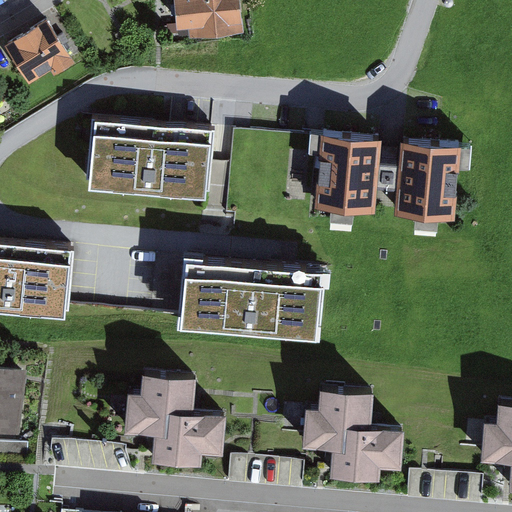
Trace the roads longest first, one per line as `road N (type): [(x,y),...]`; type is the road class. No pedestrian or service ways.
road 1 (residential): [(435,511),(67,476)]
road 2 (residential): [(158,82),(369,98),(400,79),(427,0)]
